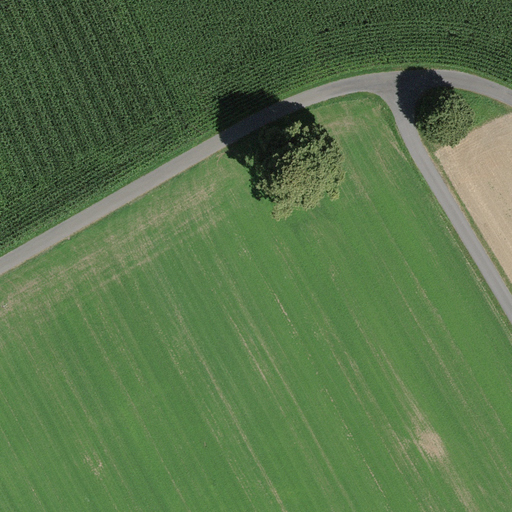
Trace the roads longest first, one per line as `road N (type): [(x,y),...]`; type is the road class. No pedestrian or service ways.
road 1 (track): [(511,100),(439,81),(333,93),(238,134),(0,270)]
road 2 (track): [(400,81),(417,150),(511,312)]
